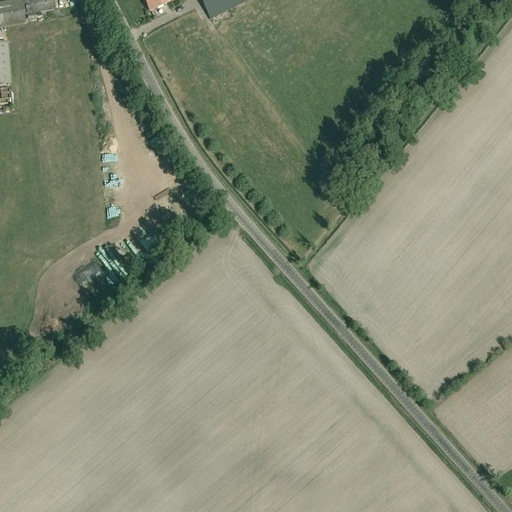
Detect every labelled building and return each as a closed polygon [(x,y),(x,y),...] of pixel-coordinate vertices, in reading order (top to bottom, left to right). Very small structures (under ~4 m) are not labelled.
[(26,16),(26,15),(30,14),(54,10),(51,0),(27,0),(27,1),(21,2),(21,0),(14,0),(0,2),(0,28),(26,24),(24,16),(26,16)] [(143,0),(150,12),(173,0),(143,0)] [(248,1),(246,0),(200,0),(201,0),(210,20),(248,1)] [(160,11),(163,19),(177,14),(174,6),(160,11)] [(0,85),(11,85),(8,42),(0,43),(0,85)]
